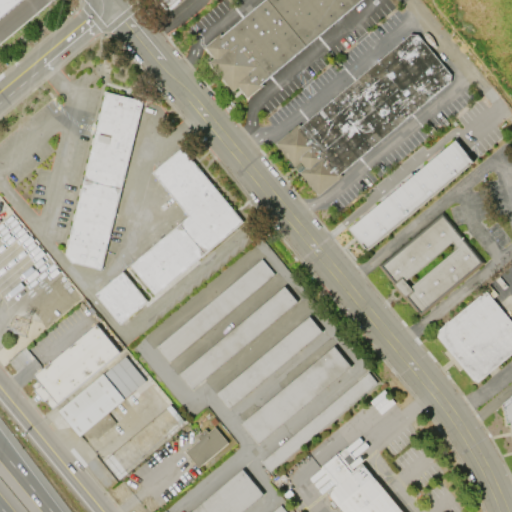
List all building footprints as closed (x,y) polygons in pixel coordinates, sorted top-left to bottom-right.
[(0,0),(19,0),(0,16),(0,0)] [(159,0),(171,14),(186,0),(159,0)] [(208,51),(268,0),(367,0),(250,99),(242,90),(238,93),(214,64),(217,61),(208,51)] [(336,176),(338,178),(318,195),(275,143),(296,126),(298,127),(409,34),(415,34),(418,36),(449,74),(450,81),(336,176)] [(65,255),(105,92),(143,101),(101,270),(70,263),(65,255)] [(472,162),(365,250),(347,228),(454,140),(472,162)] [(243,222),(154,295),(130,266),(189,217),(152,173),(182,148),(243,222)] [(482,262),(421,314),(406,296),(403,299),(391,286),(395,283),(381,267),(442,215),(482,262)] [(273,274),(169,361),(156,346),(261,259),(273,274)] [(120,324),(95,295),(123,272),(147,301),(120,324)] [(296,301),(192,389),(179,374),(284,286),(296,301)] [(511,323),(511,353),(477,382),(475,380),(474,381),(437,336),(438,335),(436,333),(486,292),(511,323)] [(320,332),(229,409),(216,393),(308,316),(320,332)] [(34,376),(96,324),(119,352),(56,403),(50,396),(42,402),(33,390),(41,384),(34,376)] [(350,367),(259,444),(242,424),(333,347),(350,367)] [(58,410),(125,356),(145,381),(123,398),(124,399),(107,413),(115,423),(96,438),(94,434),(89,438),(85,432),(79,436),(58,410)] [(261,463),(368,373),(376,383),(269,473),(261,463)] [(511,433),(509,422),(506,423),(501,404),(511,394),(511,433)] [(227,443),(198,468),(184,452),(199,439),(196,436),(204,429),(208,433),(214,427),(227,443)] [(362,464),(402,511),(342,511),(327,493),(336,485),(321,468),(338,454),(353,472),(362,464)] [(263,494),(241,511),(190,511),(241,469),(263,494)]
